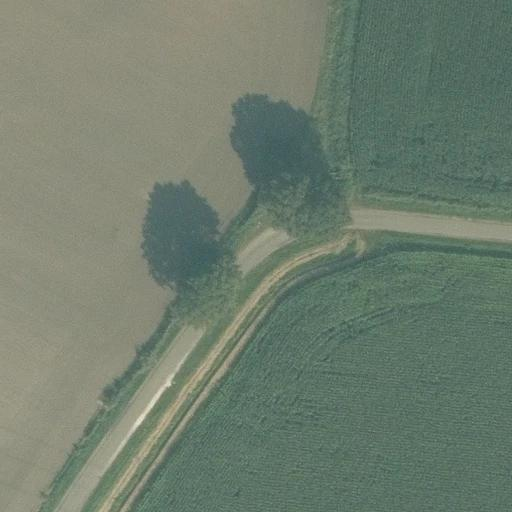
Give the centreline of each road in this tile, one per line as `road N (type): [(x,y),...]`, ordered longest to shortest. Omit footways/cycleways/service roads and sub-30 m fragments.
road 1 (unclassified): [(71,511),(251,261),(302,228),(359,218),(511,236)]
road 2 (track): [(302,228),(334,0)]
